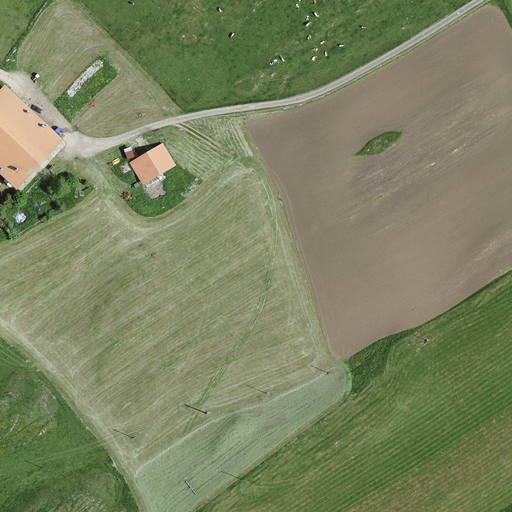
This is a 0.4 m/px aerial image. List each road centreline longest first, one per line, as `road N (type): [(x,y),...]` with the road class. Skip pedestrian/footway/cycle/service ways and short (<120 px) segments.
road 1 (unclassified): [(479,0),(307,96),(164,122),(110,143)]
road 2 (track): [(110,143),(78,139),(25,87),(0,75)]
